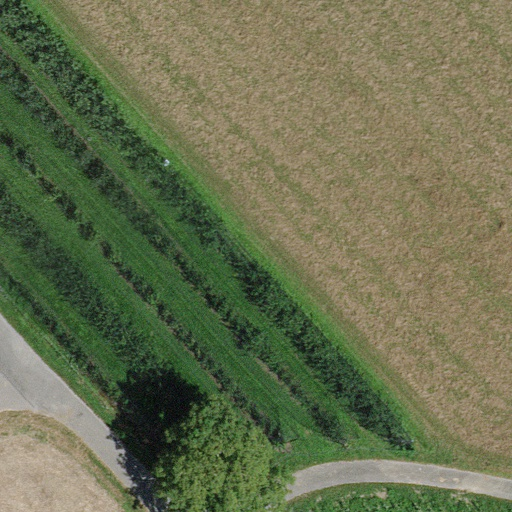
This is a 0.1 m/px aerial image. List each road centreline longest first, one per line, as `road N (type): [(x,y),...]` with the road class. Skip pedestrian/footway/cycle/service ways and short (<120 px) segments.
road 1 (track): [(511,488),(394,466),(295,478),(240,511)]
road 2 (track): [(172,511),(0,324)]
